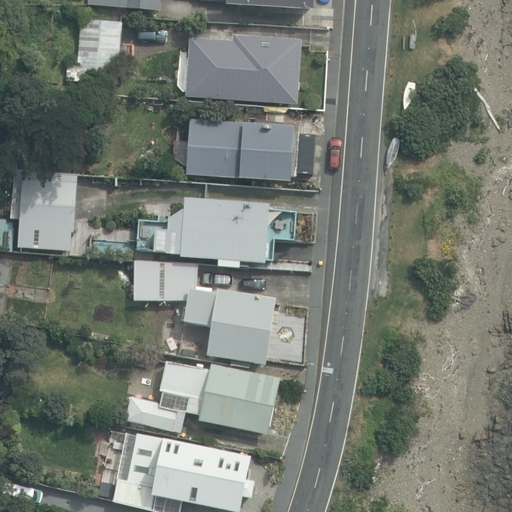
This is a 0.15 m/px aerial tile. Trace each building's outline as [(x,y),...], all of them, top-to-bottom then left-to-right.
[(161,12),(162,0),(88,0),(88,6),(161,12)] [(227,0),(227,6),(315,11),(316,0),(227,0)] [(76,82),(119,85),(123,23),(83,20),(82,26),(73,25),(72,36),(68,36),(67,47),(78,48),(76,82)] [(42,49),(64,50),(66,31),(44,29),(42,49)] [(186,97),(298,105),(303,40),(234,35),(234,41),(191,38),(188,66),(186,66),(185,90),(187,91),(186,97)] [(38,76),(60,78),(63,58),(41,56),(38,76)] [(86,156),(102,158),(108,114),(92,111),(86,156)] [(188,175),(292,182),(296,128),(191,121),(189,143),(176,143),(175,159),(186,167),(188,167),(188,175)] [(71,252),(78,175),(15,169),(10,219),(21,220),(19,248),(71,252)] [(221,267),(238,268),(239,261),(266,264),(271,205),(187,198),(182,257),(221,260),(221,267)] [(121,238),(91,236),(89,260),(119,263),(121,238)] [(208,356),(267,366),(277,299),(218,290),(218,293),(213,292),(214,288),(198,286),(199,264),(135,261),(136,302),(188,301),(185,322),(212,327),(208,356)] [(127,420),(181,434),(187,412),(205,416),(204,419),(269,435),(282,381),(214,365),(212,373),(167,362),(160,393),(164,393),(161,402),(132,395),(131,400),(102,393),(98,409),(128,416),(127,420)] [(114,503),(157,511),(182,511),(185,501),(237,511),(240,511),(252,458),(139,434),(129,479),(119,477),(114,503)]
